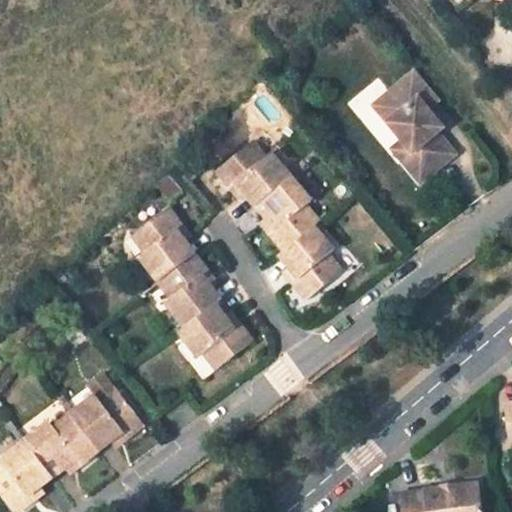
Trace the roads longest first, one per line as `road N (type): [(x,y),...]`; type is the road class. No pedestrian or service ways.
road 1 (residential): [(106,511),(511,207)]
road 2 (residential): [(511,321),(287,511)]
road 3 (unknown): [(309,361),(213,227)]
